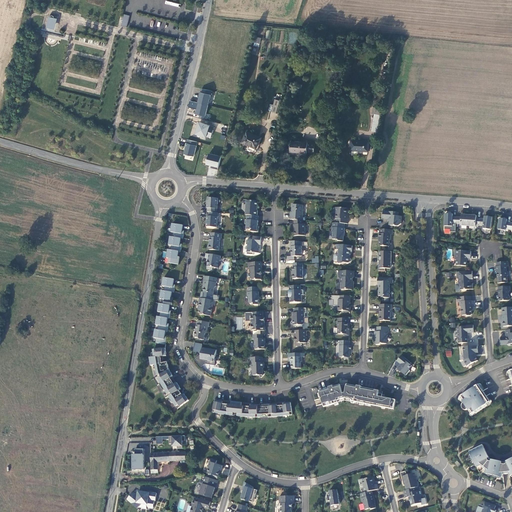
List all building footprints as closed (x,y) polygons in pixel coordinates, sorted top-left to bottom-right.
[(125,28),(128,17),(122,15),(120,27),(125,28),(124,28),(125,28)] [(49,17),(48,17),(45,28),(53,30),(56,19),(53,19),(53,17),(52,17),(51,16),(49,17)] [(253,47),(251,54),(257,55),(261,38),(256,37),(253,47)] [(270,112),(276,114),(281,100),(274,98),(270,112)] [(203,106),(201,112),(211,115),(213,109),(203,106)] [(368,133),(374,134),(379,110),(370,108),(369,114),(372,115),(368,133)] [(198,123),(194,133),(209,138),(213,128),(198,123)] [(246,132),(240,143),(246,146),(246,145),(255,149),(260,139),(246,132)] [(187,139),(182,154),(193,157),(197,142),(187,139)] [(366,143),(348,142),(347,152),(365,153),(366,143)] [(305,145),(289,143),(287,158),(304,160),(305,154),(312,154),(313,145),(305,144),(305,145)] [(207,153),(205,165),(218,168),(221,156),(207,153)] [(214,214),(215,199),(206,199),(205,199),(204,209),(205,209),(205,213),(206,213),(214,214)] [(255,209),(256,203),(244,202),(243,216),(244,216),(255,217),(255,212),(254,212),(254,209),(255,209)] [(300,206),(289,206),(288,216),(287,215),(287,220),(291,221),(299,221),(300,206)] [(344,209),(333,209),(332,214),(334,215),(333,220),(334,220),(334,224),(342,225),(345,225),(345,221),(345,220),(345,217),(344,216),(345,215),(345,211),(344,209)] [(395,217),(395,214),(380,212),(380,220),(385,220),(388,223),(387,227),(396,227),(398,225),(399,217),(395,217)] [(214,229),(215,214),(214,214),(206,213),(206,218),(204,217),(203,228),(205,228),(214,229)] [(255,227),(256,217),(255,217),(244,216),(244,221),(242,221),(242,225),(244,226),(243,231),(249,231),(249,233),(256,233),(256,229),(255,228),(255,227)] [(450,217),(442,217),(442,219),(442,226),(442,229),(449,229),(449,227),(453,227),(453,219),(450,219),(450,217)] [(466,218),(458,217),(458,220),(453,219),(453,227),(458,227),(457,228),(465,229),(466,218)] [(476,228),(477,221),(473,221),(473,219),(466,218),(465,229),(472,230),(473,228),(476,228)] [(489,220),(482,219),(481,222),(477,221),(476,228),(480,229),(480,231),(487,232),(487,230),(489,223),(489,220)] [(299,221),(291,221),(291,226),(291,230),(292,230),(292,237),(302,237),(302,225),(300,225),(300,222),(299,221)] [(504,222),(496,221),(496,223),(495,231),(495,232),(502,233),(503,232),(506,232),(507,225),(504,225),(504,222)] [(342,229),(342,225),(334,224),(330,224),(330,229),(329,229),(329,233),(330,234),(330,240),(334,241),(334,242),(340,243),(341,235),(342,235),(342,230),(342,229)] [(179,232),(180,226),(169,225),(168,233),(170,234),(170,238),(178,239),(180,240),(181,232),(179,232)] [(389,236),(389,231),(377,230),(377,235),(376,235),(376,240),(376,246),(378,247),(386,248),(386,241),(388,241),(388,236),(389,236)] [(219,240),(219,235),(217,235),(208,234),(207,239),(207,246),(205,247),(205,250),(206,251),(216,252),(217,247),(217,240),(219,240)] [(259,238),(250,237),(250,241),(244,241),(243,245),(243,246),(245,246),(244,255),(249,256),(250,256),(251,254),(255,254),(256,254),(257,250),(256,249),(256,246),(258,246),(258,242),(259,238)] [(177,245),(178,239),(170,238),(167,238),(166,246),(168,247),(168,251),(175,252),(178,253),(179,245),(177,245)] [(284,258),(284,261),(291,261),(291,257),(299,257),(299,254),(299,248),(298,248),(298,243),(288,242),(288,248),(289,248),(289,255),(284,255),(284,258)] [(349,253),(350,247),(334,246),(333,251),(336,251),(335,255),(332,255),(331,256),(331,262),(332,263),(335,263),(336,265),(340,265),(341,264),(346,264),(347,263),(347,260),(346,259),(346,257),(347,257),(347,253),(349,253)] [(175,258),(175,252),(168,251),(165,251),(164,259),(166,260),(166,264),(175,266),(177,258),(175,258)] [(389,264),(389,253),(376,253),(376,257),(375,257),(375,263),(377,263),(377,265),(376,265),(375,272),(382,272),(382,270),(387,270),(387,264),(389,264)] [(468,254),(452,253),(452,262),(453,262),(453,268),(463,269),(464,261),(467,261),(468,254)] [(217,262),(218,257),(217,257),(206,255),(203,255),(202,259),(206,260),(205,261),(204,268),(204,271),(209,272),(210,269),(215,269),(216,262),(217,262)] [(258,268),(258,263),(245,264),(245,269),(247,269),(247,272),(248,273),(248,279),(250,281),(258,281),(258,273),(259,273),(259,268),(258,268)] [(290,269),(290,280),(291,280),(300,280),(300,268),(300,264),(290,265),(290,269)] [(505,264),(493,265),(493,269),(491,269),(491,274),(494,274),(494,280),(504,279),(505,278),(505,275),(504,274),(503,269),(505,269),(505,264)] [(346,279),(347,272),(336,272),(335,279),(337,279),(337,284),(338,285),(338,291),(351,291),(351,285),(350,285),(350,279),(346,279)] [(469,274),(454,275),(454,281),(455,282),(456,287),(453,287),(452,288),(453,294),(454,295),(457,294),(457,293),(470,292),(470,286),(467,286),(466,282),(470,282),(469,274)] [(205,294),(206,296),(210,296),(210,295),(212,289),(213,288),(214,279),(213,279),(209,278),(202,277),(200,286),(202,287),(201,293),(205,294)] [(170,286),(171,280),(160,278),(159,287),(162,287),(161,292),(169,293),(171,294),(172,286),(170,286)] [(389,285),(389,279),(375,279),(375,287),(376,287),(375,297),(381,297),(381,299),(387,299),(387,285),(389,285)] [(298,287),(286,287),(287,291),(286,291),(286,296),(287,296),(287,304),(299,304),(299,296),(301,296),(301,291),(298,291),(298,287)] [(255,289),(246,289),(246,293),(245,293),(245,298),(246,299),(246,304),(247,305),(251,305),(252,306),(256,306),(255,298),(256,298),(256,293),(255,293),(255,289)] [(507,289),(495,290),(495,293),(493,293),(493,298),(496,298),(496,304),(506,303),(507,303),(507,302),(506,299),(506,298),(505,298),(505,293),(507,293),(507,289)] [(168,299),(169,293),(161,292),(158,292),(157,300),(159,300),(159,305),(166,306),(169,307),(170,299),(168,299)] [(348,305),(348,297),(336,297),(336,301),(334,301),(334,305),(335,306),(335,312),(341,312),(342,313),(347,313),(347,308),(346,308),(346,306),(348,305)] [(197,312),(197,316),(208,318),(209,314),(210,307),(212,307),(213,302),(211,302),(200,300),(197,299),(196,304),(197,304),(196,311),(197,312)] [(467,299),(454,300),(454,305),(456,305),(457,309),(458,310),(459,318),(463,318),(463,319),(468,318),(469,317),(468,309),(469,308),(469,303),(468,303),(467,299)] [(166,312),(166,306),(159,305),(156,304),(155,313),(157,313),(156,318),(164,319),(166,320),(168,312),(166,312)] [(389,311),(389,306),(377,306),(377,315),(377,317),(376,318),(376,321),(377,322),(387,322),(388,311),(389,311)] [(304,314),(304,309),(291,309),(291,314),(290,314),(290,321),(288,324),(293,328),(294,326),(300,326),(301,325),(301,320),(302,318),(302,314),(304,314)] [(511,317),(511,310),(499,311),(499,318),(501,318),(502,323),(500,323),(500,329),(511,329),(510,321),(511,321),(511,317)] [(260,314),(249,314),(249,317),(247,317),(247,322),(249,324),(249,331),(254,331),(255,332),(262,332),(262,328),(260,326),(260,324),(262,324),(262,319),(260,319),(260,314)] [(163,325),(164,319),(156,318),(154,317),(152,326),(155,326),(154,331),(162,332),(164,332),(166,325),(163,325)] [(345,320),(335,319),(335,324),(334,324),(334,328),(335,329),(335,335),(341,335),(341,337),(346,337),(346,331),(345,331),(345,320)] [(206,328),(207,324),(195,322),(195,326),(194,326),(193,332),(193,333),(192,333),(191,333),(191,337),(192,339),(196,339),(197,341),(201,341),(202,335),(204,334),(205,328),(206,328)] [(386,333),(386,328),(374,328),(374,333),(372,333),(372,339),(373,339),(373,346),(377,346),(378,345),(383,345),(383,338),(385,337),(385,333),(386,333)] [(470,328),(463,328),(463,329),(454,330),(455,336),(455,346),(464,346),(465,346),(464,336),(471,335),(470,328)] [(161,338),(162,332),(154,331),(152,330),(150,339),(153,339),(152,344),(153,344),(162,346),(163,338),(161,338)] [(304,332),(289,332),(289,337),(292,337),(292,348),(298,347),(298,344),(303,344),(303,337),(304,337),(304,332)] [(511,332),(504,333),(505,341),(505,342),(503,342),(501,342),(500,340),(497,340),(497,347),(504,347),(504,348),(506,348),(510,348),(511,348),(511,346),(511,332)] [(260,336),(250,336),(250,341),(252,341),(252,346),(251,346),(251,350),(252,351),(262,350),(262,344),(263,344),(262,340),(260,340),(260,336)] [(347,342),(337,342),(336,358),(341,359),(342,360),(346,360),(346,359),(347,352),(348,352),(348,347),(347,347),(347,342)] [(163,355),(162,349),(162,346),(153,344),(152,350),(149,350),(150,358),(146,358),(147,366),(158,365),(157,358),(160,357),(160,355),(163,355)] [(214,351),(199,349),(198,354),(200,354),(199,356),(198,356),(197,361),(203,362),(203,365),(212,367),(213,363),(213,360),(212,359),(214,351)] [(474,349),(457,350),(458,358),(461,357),(461,363),(464,369),(475,363),(473,360),(472,356),(475,355),(474,349)] [(304,353),(288,353),(288,362),(289,362),(290,369),(301,369),(301,361),(302,361),(302,357),(304,357),(304,353)] [(409,364),(399,356),(394,362),(398,365),(398,367),(396,367),(393,371),(397,374),(398,373),(403,377),(407,372),(406,371),(409,367),(407,366),(409,364)] [(260,359),(248,359),(248,365),(249,365),(249,370),(250,371),(250,377),(256,377),(258,379),(261,377),(263,374),(260,372),(260,371),(260,369),(261,369),(261,364),(260,364),(260,359)] [(169,377),(165,371),(164,363),(158,365),(151,366),(153,375),(155,377),(150,380),(154,386),(156,386),(159,392),(172,384),(169,378),(169,377)] [(177,390),(173,383),(172,384),(159,392),(158,393),(162,399),(165,397),(173,410),(185,402),(181,395),(176,398),(172,393),(177,390)] [(465,411),(467,410),(471,415),(474,413),(475,414),(487,406),(486,404),(489,402),(477,385),(458,398),(462,403),(461,404),(460,407),(461,409),(462,410),(464,411),(465,411)] [(326,390),(317,393),(322,409),(336,404),(335,402),(342,400),(340,395),(337,386),(331,388),(330,387),(326,389),(326,390)] [(354,388),(344,386),(342,395),(340,395),(342,400),(348,401),(348,403),(379,408),(379,407),(383,408),(382,409),(391,411),(393,401),(379,399),(380,395),(376,395),(376,392),(359,389),(359,388),(355,387),(354,388)] [(223,401),(215,400),(213,412),(230,415),(232,402),(223,400),(223,401)] [(232,402),(230,415),(233,416),(234,413),(238,413),(238,416),(250,417),(251,405),(251,403),(232,402)] [(277,404),(268,405),(268,417),(280,416),(292,415),(291,403),(283,404),(283,406),(277,406),(277,404)] [(268,405),(251,405),(250,417),(268,417),(268,405)] [(185,440),(184,436),(155,437),(155,444),(161,444),(161,439),(168,439),(168,444),(171,444),(171,446),(176,446),(176,448),(182,448),(181,441),(185,440)] [(511,458),(504,463),(488,460),(481,446),(468,452),(478,473),(501,477),(501,475),(507,474),(509,476),(511,474),(511,458)] [(132,455),(132,470),(143,470),(143,449),(135,449),(135,455),(132,455)] [(185,461),(185,452),(152,453),(153,473),(159,473),(159,462),(185,461)] [(214,462),(208,460),(207,463),(205,469),(206,469),(205,475),(209,477),(210,477),(209,480),(213,482),(214,482),(217,472),(218,473),(220,467),(213,465),(214,462)] [(403,473),(398,474),(400,485),(402,484),(404,491),(415,488),(412,475),(404,477),(403,473)] [(198,492),(197,496),(208,500),(209,495),(210,496),(212,489),(213,490),(216,482),(214,482),(213,482),(209,480),(202,478),(200,486),(198,492)] [(365,480),(360,481),(361,488),(360,490),(361,494),(369,492),(375,491),(374,486),(372,486),(370,479),(365,480)] [(248,490),(248,487),(241,484),(239,492),(241,492),(238,501),(247,504),(247,503),(250,504),(252,496),(253,496),(255,492),(248,490)] [(407,498),(409,507),(419,504),(418,501),(417,497),(419,496),(417,488),(415,488),(404,491),(401,492),(402,499),(407,498)] [(335,491),(326,492),(327,496),(324,496),(325,503),(328,502),(328,507),(337,506),(335,491)] [(370,497),(369,492),(361,494),(358,495),(359,500),(358,500),(359,504),(361,505),(362,511),(367,510),(368,511),(373,510),(371,502),(372,502),(371,497),(370,497)] [(154,495),(137,493),(137,496),(135,498),(131,494),(129,495),(124,501),(129,505),(129,506),(134,510),(138,505),(144,506),(145,509),(151,510),(152,502),(153,502),(154,495)] [(291,498),(277,498),(277,505),(278,505),(278,510),(277,510),(276,511),(275,511),(288,511),(289,510),(290,510),(290,505),(291,505),(291,498)] [(206,511),(208,504),(196,500),(195,504),(190,502),(189,506),(190,508),(188,511),(200,511),(201,510),(206,511)] [(491,511),(493,509),(478,503),(477,508),(479,509),(478,511),(475,510),(474,511),(491,511)]
